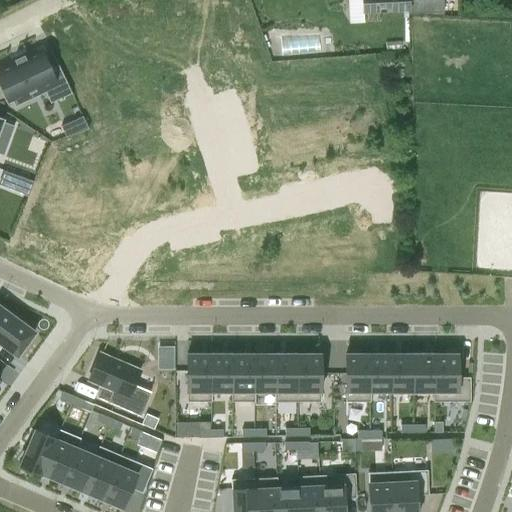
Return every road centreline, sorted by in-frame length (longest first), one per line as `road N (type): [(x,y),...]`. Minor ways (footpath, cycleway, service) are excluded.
road 1 (residential): [(92,309),(511,319)]
road 2 (residential): [(92,309),(137,230),(237,206)]
road 3 (residential): [(237,206),(378,172),(387,203)]
road 4 (residential): [(0,436),(92,309)]
road 5 (residential): [(511,386),(479,511)]
